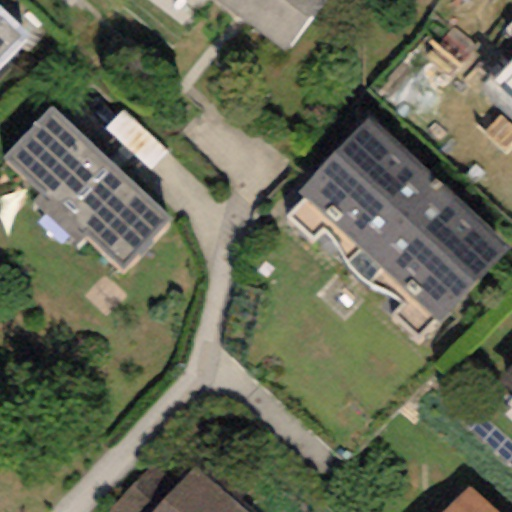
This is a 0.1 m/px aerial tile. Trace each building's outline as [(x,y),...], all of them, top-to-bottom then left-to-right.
[(214,0),(282,51),(321,0),(214,0)] [(0,71),(30,41),(0,11),(0,71)] [(511,59),(484,88),(511,115),(511,59)] [(172,221),(51,105),(2,157),(41,193),(31,203),(79,248),(88,239),(123,272),(172,221)] [(508,254),(368,121),(298,196),(307,201),(286,218),(311,239),(325,232),(350,266),(375,289),(392,294),(403,305),(391,315),(417,340),(508,254)] [(511,361),(497,377),(511,391),(511,361)] [(106,511),(149,511),(174,485),(151,464),(106,511)] [(241,511),(191,466),(174,485),(149,511),(241,511)] [(492,511),(466,489),(444,511),(492,511)]
